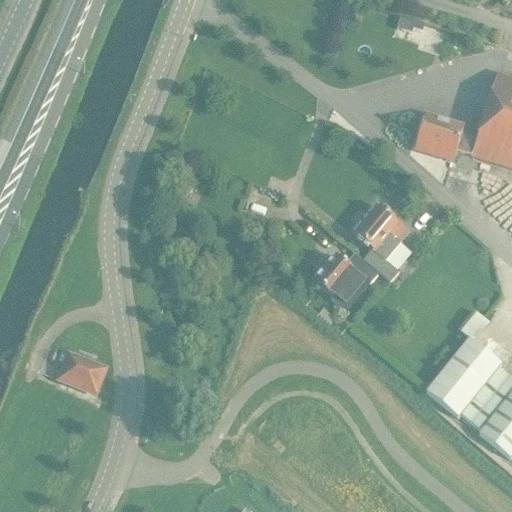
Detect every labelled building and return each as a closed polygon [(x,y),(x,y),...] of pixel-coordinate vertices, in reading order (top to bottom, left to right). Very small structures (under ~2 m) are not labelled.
[(415,138),(413,145),(412,150),(452,163),(454,154),(511,172),(511,79),(496,74),(476,137),(461,132),(462,130),(424,118),(417,139),(415,138)] [(372,253),(362,264),(380,279),(388,286),(397,275),(385,265),(409,236),(378,210),(354,238),(372,253)] [(380,279),(362,264),(355,258),(346,269),(336,260),(315,285),(345,310),(366,286),(371,290),(380,279)] [(460,335),(469,342),(485,323),(476,316),(460,335)] [(469,342),(426,396),(457,421),(498,370),(500,367),(469,342)] [(95,397),(105,373),(69,359),(59,383),(95,397)] [(457,421),(468,429),(478,438),(511,395),(511,381),(498,370),(457,421)] [(511,395),(478,438),(510,463),(511,459),(511,395)]
